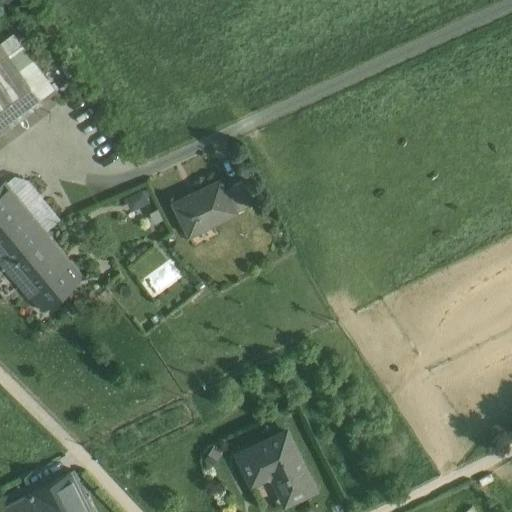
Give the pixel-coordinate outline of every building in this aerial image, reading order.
[(14,31),(0,41),(0,134),(59,92),(14,31)] [(222,172),(169,198),(187,235),(240,209),(228,185),(222,172)] [(244,177),(228,185),(240,209),(256,202),(244,177)] [(115,198),(127,215),(156,196),(145,179),(115,198)] [(0,189),(0,254),(44,308),(85,274),(9,182),(0,189)] [(290,421),(232,449),(250,485),(269,476),(284,506),(322,488),(290,421)] [(98,511),(78,464),(42,479),(55,511),(98,511)] [(55,511),(42,479),(0,496),(0,511),(55,511)]
